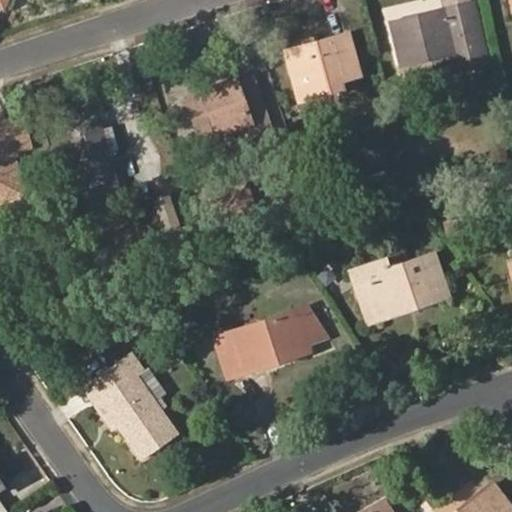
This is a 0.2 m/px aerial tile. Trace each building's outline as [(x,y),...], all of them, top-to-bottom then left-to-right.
[(442,0),(424,0),(388,8),(390,15),(444,3),(442,0)] [(487,59),(473,0),(472,0),(390,22),(401,63),(429,56),(439,54),(442,71),(487,59)] [(360,74),(348,32),(286,50),(298,91),(341,79),(360,74)] [(429,56),(433,73),(442,71),(439,54),(429,56)] [(237,83),(236,79),(187,95),(196,121),(211,117),(217,135),(248,125),(252,135),(270,128),(254,78),(237,83)] [(298,91),(301,102),(344,89),(341,79),(298,91)] [(102,128),(96,112),(64,122),(88,199),(119,190),(109,155),(121,151),(114,125),(102,128)] [(5,122),(3,115),(0,116),(0,186),(2,186),(6,200),(26,194),(13,151),(5,122)] [(196,121),(202,140),(217,135),(211,117),(196,121)] [(13,151),(32,146),(23,118),(5,122),(13,151)] [(492,162),(511,160),(511,143),(491,144),(492,162)] [(261,204),(253,182),(214,195),(221,218),(261,204)] [(345,259),(360,254),(355,238),(340,243),(345,259)] [(389,267),(387,259),(351,270),(355,285),(369,282),(380,317),(449,296),(435,252),(389,267)] [(367,321),(380,317),(369,282),(355,285),(367,321)] [(307,345),(329,338),(309,306),(296,310),(307,345)] [(307,345),(296,310),(214,335),(227,376),(276,361),(274,355),(307,345)] [(154,329),(152,319),(130,324),(133,334),(154,329)] [(276,361),(309,351),(307,345),(274,355),(276,361)] [(144,371),(130,352),(88,382),(118,424),(142,458),(179,433),(158,402),(167,396),(148,369),(144,371)] [(83,385),(112,428),(118,424),(88,382),(83,385)] [(499,511),(494,504),(482,490),(453,511),(511,511),(511,509),(508,511),(499,511)] [(508,511),(511,509),(511,505),(504,496),(494,504),(499,511),(508,511)] [(392,511),(385,499),(362,511),(392,511)]
